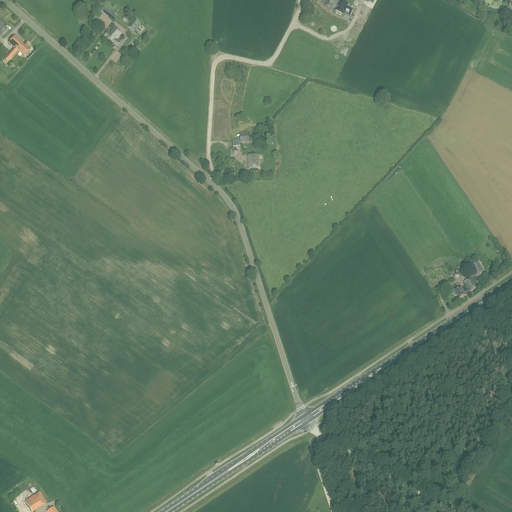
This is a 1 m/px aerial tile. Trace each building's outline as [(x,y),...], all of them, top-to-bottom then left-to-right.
[(327,0),(325,6),(332,9),(333,7),(336,1),(336,0),(327,0)] [(493,10),(497,10),(501,10),(504,8),(507,6),(509,3),(509,0),(483,0),(485,3),(487,6),(490,8),(493,10)] [(345,13),(344,13),(350,16),(353,10),(346,7),(347,4),(340,1),(339,3),(336,1),(333,7),(336,9),(335,11),(342,15),(343,12),(345,13)] [(105,6),(101,11),(114,21),(117,17),(115,15),(116,14),(105,6)] [(101,26),(103,22),(95,16),(92,20),(101,26)] [(134,20),(128,27),(134,32),(140,25),(134,20)] [(0,34),(3,37),(10,30),(5,26),(0,30),(0,34)] [(122,34),(114,28),(109,34),(108,32),(105,36),(106,38),(114,44),(118,47),(120,43),(117,41),(122,34)] [(24,44),(15,35),(8,43),(14,48),(4,59),(7,62),(17,51),(19,52),(20,52),(25,56),(30,50),(28,47),(30,45),(26,42),(24,44)] [(240,143),(249,142),(248,133),(239,134),(240,143)] [(249,169),(259,168),(258,155),(248,156),(249,169)] [(472,261),(467,264),(469,267),(471,266),(475,275),(483,270),(478,261),(473,264),(472,261)] [(473,277),(463,283),(467,289),(467,290),(465,288),(462,290),(461,288),(458,290),(457,288),(452,291),(455,296),(456,296),(459,299),(479,286),(473,277)] [(55,499),(44,482),(30,492),(41,508),(55,499)]
